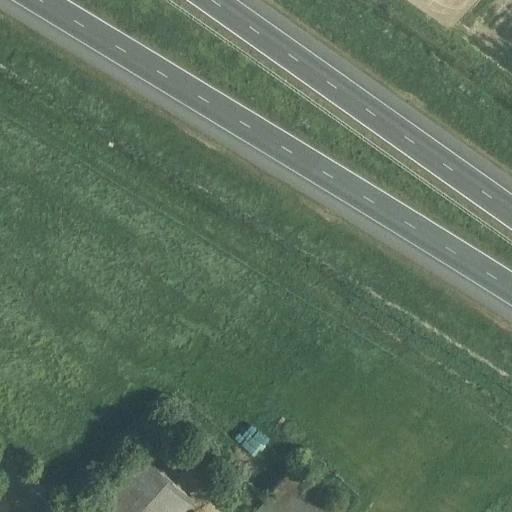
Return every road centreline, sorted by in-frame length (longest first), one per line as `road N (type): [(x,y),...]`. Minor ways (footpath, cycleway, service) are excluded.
road 1 (motorway): [(26,0),(511,299)]
road 2 (motorway): [(511,218),(207,0)]
